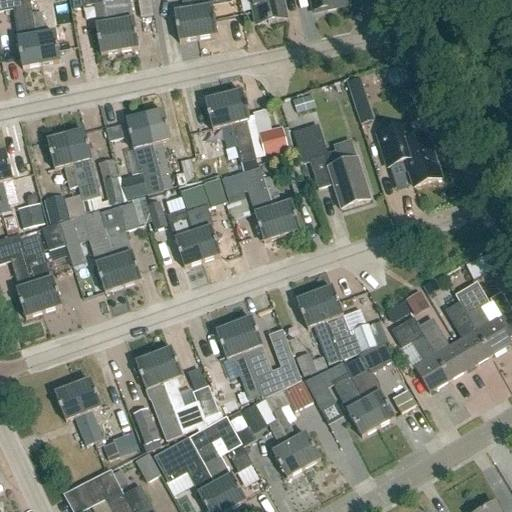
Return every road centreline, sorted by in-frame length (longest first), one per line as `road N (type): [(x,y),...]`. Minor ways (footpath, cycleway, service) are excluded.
road 1 (residential): [(0,372),(470,207)]
road 2 (residential): [(0,114),(384,33)]
road 3 (residential): [(358,511),(511,418)]
